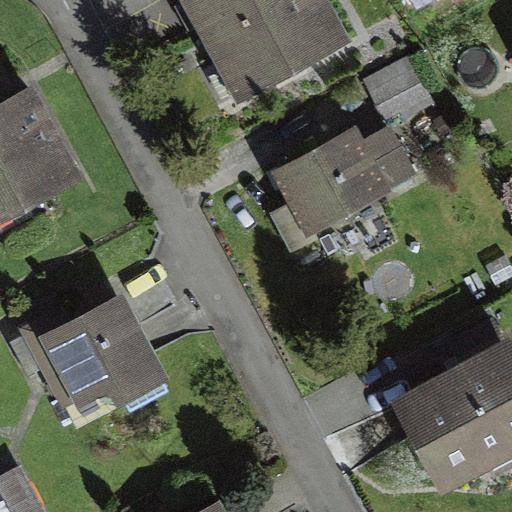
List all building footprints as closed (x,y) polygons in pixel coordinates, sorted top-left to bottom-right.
[(190,0),(242,96),(346,40),(324,0),(190,0)] [(404,61),(363,82),(379,115),(421,94),(404,61)] [(0,98),(0,214),(75,175),(29,87),(1,101),(0,98)] [(351,131),(282,165),(310,223),(409,175),(388,134),(359,148),(351,131)] [(64,304),(24,328),(67,400),(108,376),(125,405),(167,380),(119,299),(76,324),(64,304)] [(466,374),(403,405),(446,491),(511,457),(511,350),(494,314),(448,337),(466,374)] [(41,511),(20,469),(0,478),(0,500),(5,511),(41,511)]
